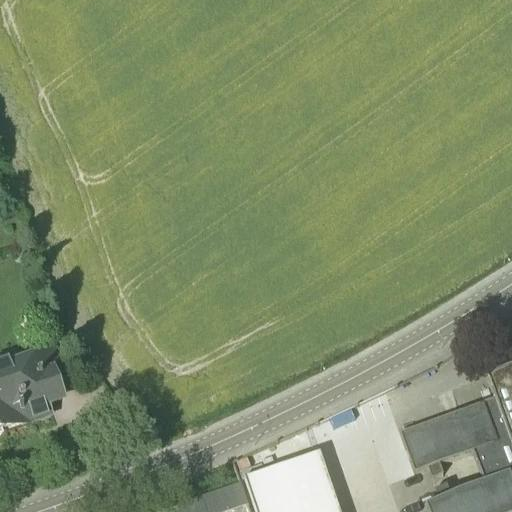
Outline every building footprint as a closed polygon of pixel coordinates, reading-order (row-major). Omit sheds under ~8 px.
[(61,374),(53,351),(0,369),(0,430),(1,433),(47,417),(44,408),(60,402),(51,377),(61,374)] [(511,511),(511,370),(486,380),(494,403),(399,437),(413,476),(427,472),(431,482),(442,478),(438,467),(471,455),(483,486),(450,498),(446,487),(434,492),(439,503),(424,508),(425,511),(511,511)] [(116,409),(99,416),(108,441),(125,435),(116,409)] [(337,511),(319,457),(243,482),(253,511),(337,511)] [(174,511),(223,511),(244,504),(236,482),(173,506),(174,511)]
